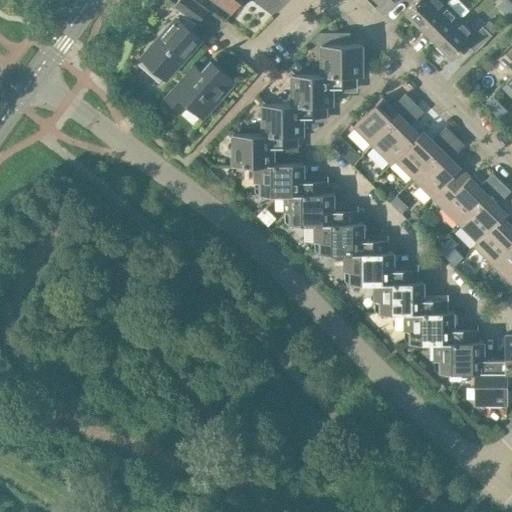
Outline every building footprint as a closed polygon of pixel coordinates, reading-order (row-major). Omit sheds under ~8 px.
[(175,20),(144,56),(166,76),(198,40),(189,31),(197,22),(198,23),(208,10),(194,0),(177,0),(174,5),(183,12),(176,20),(175,20)] [(216,0),(232,11),(240,0),(216,0)] [(416,0),(405,11),(421,27),(447,0),(416,0)] [(447,0),(421,27),(436,42),(462,17),(461,16),(468,9),(458,0),(447,0)] [(489,21),(484,26),(483,25),(477,32),(462,17),(436,42),(452,58),(466,43),(475,52),(492,34),(498,28),(489,21)] [(321,48),(321,73),(321,74),(355,74),(362,74),(362,43),(350,44),(350,32),(320,32),(312,39),(321,48)] [(511,42),(496,58),(511,73),(511,42)] [(192,64),(164,97),(180,111),(186,103),(202,117),(234,81),(211,61),(201,72),(192,64)] [(291,78),(291,103),(291,104),(326,104),(332,104),(332,86),(355,86),(355,74),(321,74),(321,73),(295,73),(291,69),(287,74),(291,78)] [(372,145),(414,102),(405,93),(392,106),(382,97),(353,126),(372,145)] [(262,108),(262,133),(262,134),(296,133),(303,134),(303,116),(326,116),(326,104),(291,104),(291,103),(266,103),(262,99),(257,103),(262,108)] [(423,111),(414,102),(372,145),(391,163),(394,160),(394,159),(419,134),(410,124),(423,111)] [(413,178),(455,135),(446,126),(432,140),(422,130),(419,134),(394,159),(394,160),(413,178)] [(232,164),(254,164),(254,163),(273,163),(273,146),(296,146),(296,133),(262,134),(262,133),(236,133),(232,129),(228,133),(232,137),(232,164)] [(413,178),(431,196),(445,182),(455,191),(469,177),(450,158),(464,144),(455,135),(413,178)] [(266,194),(284,193),(326,193),(326,192),(326,180),(303,180),(303,163),(273,163),(254,163),(254,164),(254,182),(262,182),(262,189),(258,194),(262,198),(266,194)] [(479,186),(469,177),(455,191),(445,182),(431,196),(459,224),(501,181),(492,172),(479,186)] [(459,224),(477,242),(478,242),(503,217),(507,214),(497,204),(510,190),(501,181),(459,224)] [(296,223),(314,222),(356,222),(356,210),(333,210),(333,192),(326,192),(326,193),(284,193),(284,211),(292,211),(292,219),(288,223),(292,227),(296,223)] [(474,246),(493,264),(511,245),(511,225),(503,217),(478,242),(477,242),(474,246)] [(326,253),(344,252),(386,252),(386,251),(386,239),(363,239),(363,222),(356,222),(314,222),(314,241),(322,241),(322,248),(318,253),(322,257),(326,253)] [(511,245),(493,264),(511,283),(511,282),(511,245)] [(386,252),(344,252),(344,270),(352,270),(352,278),(348,282),(352,287),(356,282),(374,282),(416,282),(416,269),(393,269),(393,251),(386,251),(386,252)] [(423,281),(416,282),(374,282),(374,300),(382,300),(382,308),(378,312),(382,316),(386,312),(404,312),(446,311),(446,299),(423,299),(423,281)] [(416,342),(434,342),(434,341),(476,341),(476,340),(476,328),(453,328),(453,311),(446,311),(404,312),(404,330),(412,330),(412,337),(408,342),(412,346),(416,342)] [(446,371),(475,371),(483,371),(483,358),(483,340),(476,340),(476,341),(434,341),(434,342),(434,359),(442,359),(442,367),(438,371),(442,376),(446,371)] [(483,371),(475,371),(475,404),(506,404),(506,374),(505,374),(505,358),(483,358),(483,371)]
